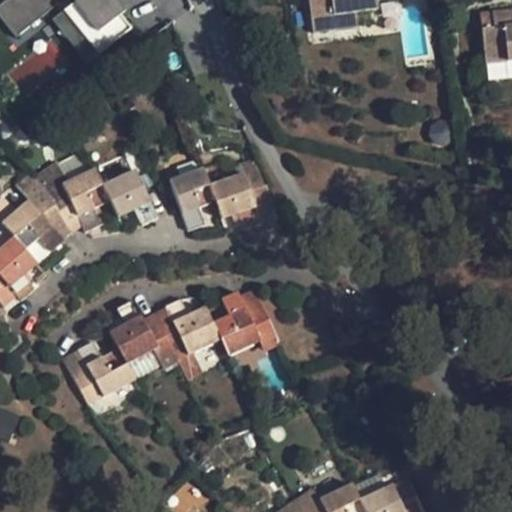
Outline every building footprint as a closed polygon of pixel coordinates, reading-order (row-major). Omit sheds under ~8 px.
[(5,0),(0,4),(0,18),(15,38),(63,0),(72,0),(74,2),(63,11),(98,55),(131,29),(120,15),(125,12),(115,0),(5,0)] [(375,0),(308,0),(313,34),(336,31),(334,16),(377,10),(375,0)] [(485,64),(511,61),(511,10),(492,13),(494,28),(481,29),(485,64)] [(98,55),(63,11),(52,20),(86,64),(98,55)] [(209,186),(215,203),(221,220),(231,216),(238,214),(244,231),(261,224),(260,223),(277,216),(266,186),(265,186),(255,160),(240,165),(243,174),(230,178),(209,186)] [(31,178),(42,188),(60,177),(63,184),(69,182),(56,161),(31,178)] [(224,161),(203,169),(209,186),(230,178),(224,161)] [(60,177),(42,188),(71,232),(81,226),(84,233),(101,226),(93,209),(109,202),(102,186),(94,169),(69,182),(63,184),(60,177)] [(203,169),(169,181),(187,231),(204,226),(198,209),(215,203),(209,186),(203,169)] [(102,186),(109,202),(117,218),(133,210),(141,227),(157,219),(134,170),(102,186)] [(28,201),(42,188),(31,178),(29,176),(16,187),(28,201)] [(1,224),(12,238),(24,251),(37,239),(50,253),(63,241),(60,238),(71,232),(42,188),(28,201),(1,224)] [(237,233),(244,231),(238,214),(231,216),(237,233)] [(0,304),(3,308),(16,296),(21,302),(35,290),(22,277),(36,265),(24,251),(12,238),(0,248),(0,304)] [(212,325),(219,341),(226,358),(259,342),(258,339),(274,332),(255,291),(239,298),(237,293),(220,301),(228,317),(212,325)] [(155,317),(177,362),(186,381),(201,372),(192,353),(219,341),(212,325),(204,308),(187,316),(180,300),(164,307),(166,311),(155,317)] [(108,334),(117,350),(125,366),(153,351),(161,366),(163,369),(177,362),(155,317),(143,323),(131,301),(115,310),(119,317),(124,325),(109,333),(108,334)] [(119,317),(105,325),(109,333),(124,325),(119,317)] [(274,332),(258,339),(259,342),(264,351),(279,343),(274,332)] [(62,360),(87,406),(102,397),(102,398),(134,381),(125,366),(117,350),(101,358),(92,343),(76,351),(77,352),(62,360)] [(125,366),(134,381),(161,366),(153,351),(125,366)] [(0,411),(0,439),(6,441),(15,418),(0,411)] [(353,488),(359,500),(386,488),(380,474),(353,488)] [(364,511),(423,511),(409,479),(392,487),(392,485),(386,488),(359,500),(364,511)] [(364,511),(359,500),(353,488),(351,484),(319,500),(312,489),(294,501),(301,511),(364,511)] [(294,501),(278,511),(300,511),(301,511),(294,501)]
